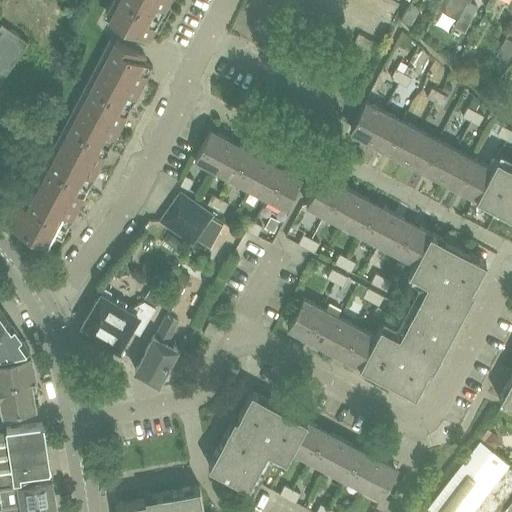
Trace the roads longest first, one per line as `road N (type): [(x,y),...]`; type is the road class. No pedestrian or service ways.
road 1 (residential): [(236,332),(422,427),(511,270)]
road 2 (residential): [(43,308),(82,270),(139,190),(229,0)]
road 3 (residential): [(231,511),(201,473),(188,400)]
